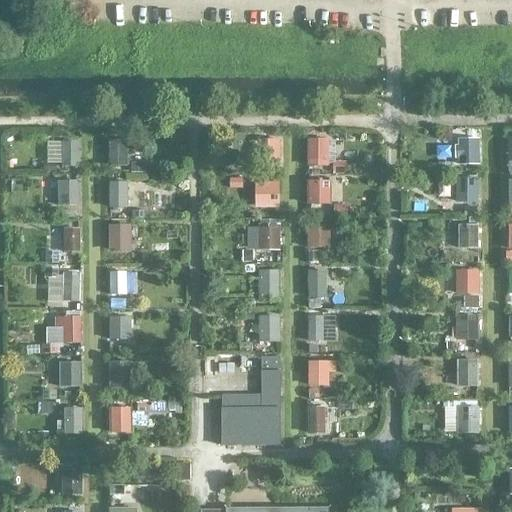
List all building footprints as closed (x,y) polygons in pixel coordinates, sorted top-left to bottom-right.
[(511,136),(499,137),(499,167),(511,167),(511,136)] [(60,140),(60,166),(78,166),(78,140),(60,140)] [(273,170),(274,141),(247,140),(246,169),(273,170)] [(121,176),(121,143),(98,143),(98,176),(121,176)] [(444,172),(444,206),(470,206),(471,173),(444,172)] [(44,177),(45,209),(69,208),(68,176),(44,177)] [(324,209),(323,179),(298,181),(299,210),(324,209)] [(109,181),(109,207),(128,207),(128,181),(109,181)] [(511,219),(496,220),(497,252),(511,251),(511,219)] [(248,223),(249,258),(276,257),(274,222),(248,223)] [(123,261),(123,231),(100,231),(100,261),(123,261)] [(443,265),(443,296),(466,297),(467,266),(443,265)] [(108,272),(108,298),(126,298),(126,272),(108,272)] [(44,274),(44,305),(70,305),(70,274),(44,274)] [(323,308),(323,278),(298,278),(298,309),(323,308)] [(249,318),(249,348),(273,348),(273,318),(249,318)] [(511,318),(499,318),(499,343),(511,343),(511,318)] [(126,350),(126,319),(100,319),(100,350),(126,350)] [(83,342),(83,322),(47,322),(47,342),(83,342)] [(481,339),(481,324),(459,324),(459,339),(481,339)] [(281,369),(281,357),(262,357),(261,369),(281,369)] [(443,357),(444,391),(470,390),(469,357),(443,357)] [(111,385),(132,386),(133,360),(112,359),(111,385)] [(46,362),(46,390),(73,390),(73,362),(46,362)] [(329,386),(329,373),(336,373),(336,362),(309,362),(309,386),(329,386)] [(281,446),(281,371),(262,371),(262,395),(222,396),(222,447),(281,446)] [(150,425),(152,402),(138,401),(137,424),(150,425)] [(446,431),(482,432),(483,402),(447,401),(446,431)] [(511,404),(497,405),(498,442),(511,441),(511,404)] [(66,431),(84,431),(84,405),(66,405),(66,431)] [(100,407),(101,438),(127,437),(126,406),(100,407)] [(325,435),(325,408),(308,407),(308,435),(325,435)] [(511,460),(500,460),(500,495),(511,495),(511,460)] [(71,462),(47,462),(47,497),(71,497),(71,462)]
